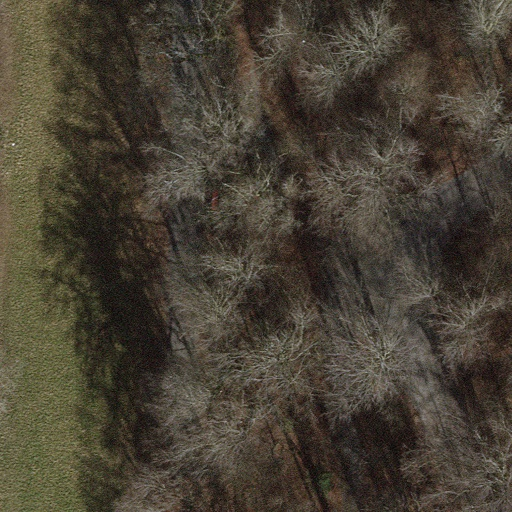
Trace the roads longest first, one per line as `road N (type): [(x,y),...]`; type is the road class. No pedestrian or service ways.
road 1 (residential): [(186,511),(190,0)]
road 2 (track): [(511,168),(439,220),(418,247),(408,279),(420,344),(505,511)]
road 3 (track): [(366,511),(352,334),(368,303),(408,279)]
